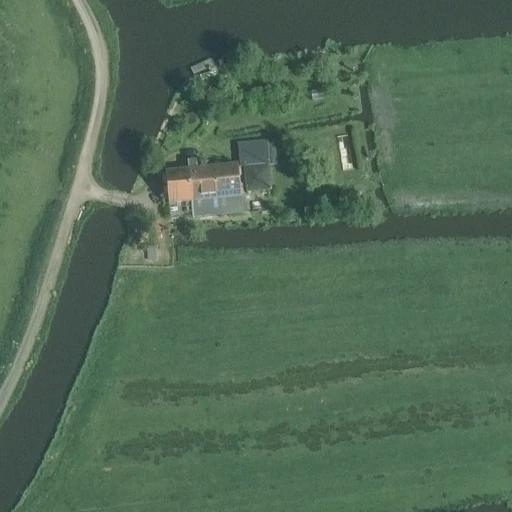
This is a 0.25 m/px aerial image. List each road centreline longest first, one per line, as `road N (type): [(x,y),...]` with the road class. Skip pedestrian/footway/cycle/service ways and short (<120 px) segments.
road 1 (track): [(0,402),(78,195)]
road 2 (unclassified): [(78,195),(99,93),(100,38),(80,0)]
